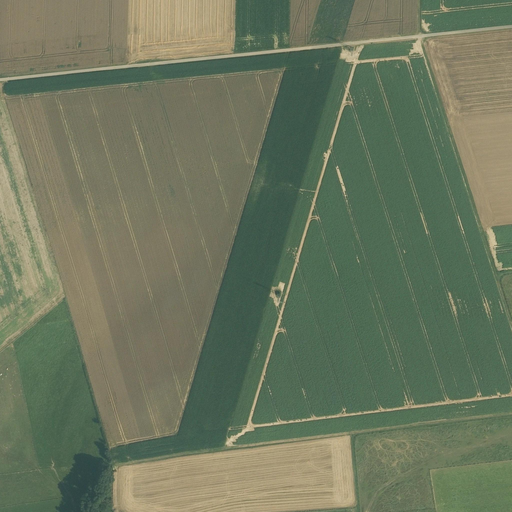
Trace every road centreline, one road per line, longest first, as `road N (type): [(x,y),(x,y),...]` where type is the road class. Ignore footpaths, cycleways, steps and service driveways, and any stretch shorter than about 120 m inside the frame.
road 1 (track): [(511,26),(0,79)]
road 2 (track): [(116,463),(511,415)]
road 3 (track): [(511,323),(419,36),(420,0)]
